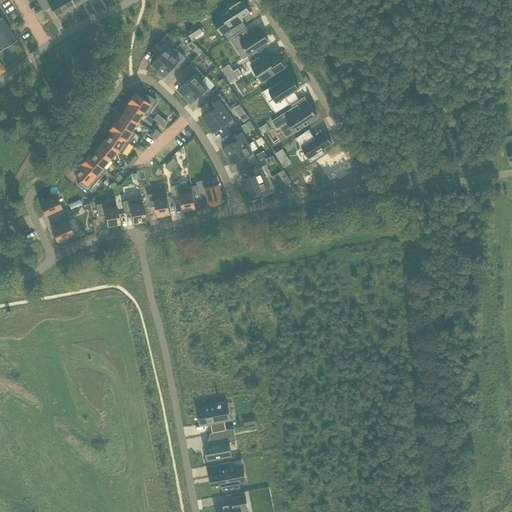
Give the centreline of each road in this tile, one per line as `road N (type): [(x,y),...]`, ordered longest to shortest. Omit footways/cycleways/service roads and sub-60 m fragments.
road 1 (residential): [(234,212),(212,151),(188,114),(157,86),(131,77),(29,198),(52,259)]
road 2 (residential): [(195,511),(136,232)]
road 3 (residential): [(376,188),(258,0)]
road 4 (residential): [(133,0),(76,28),(0,83)]
road 5 (residential): [(234,212),(376,188)]
road 6 (residential): [(376,188),(511,172)]
